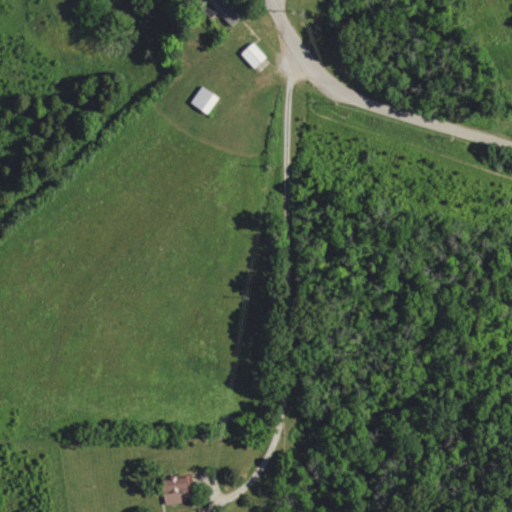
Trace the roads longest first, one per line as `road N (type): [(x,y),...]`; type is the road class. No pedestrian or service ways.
road 1 (residential): [(291,35),(279,412),(267,461),(191,511)]
road 2 (residential): [(511,143),(364,103),(327,81),(272,0)]
